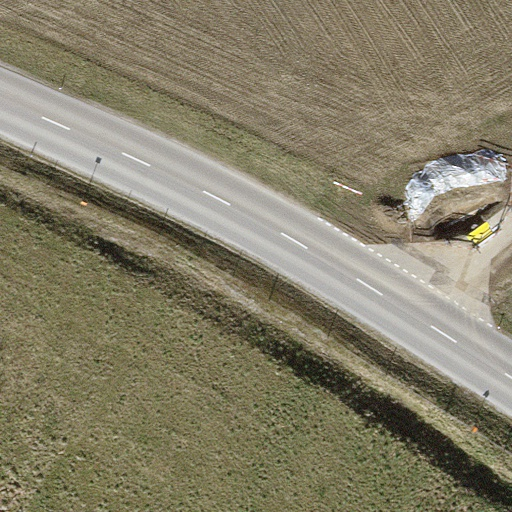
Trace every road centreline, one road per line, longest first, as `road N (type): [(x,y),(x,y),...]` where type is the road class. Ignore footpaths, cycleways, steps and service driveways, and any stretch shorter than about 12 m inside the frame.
road 1 (tertiary): [(0,98),(168,170),(511,373)]
road 2 (track): [(411,308),(511,224)]
